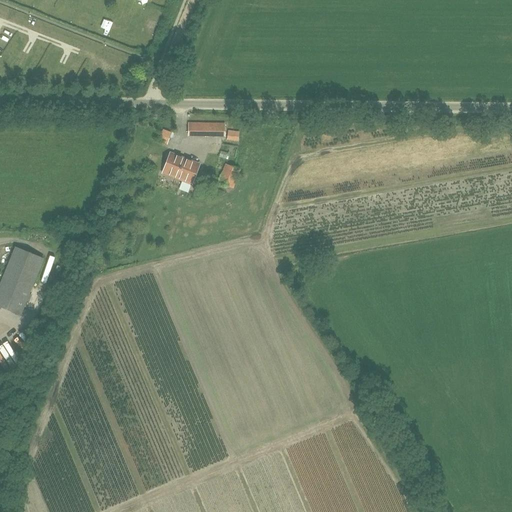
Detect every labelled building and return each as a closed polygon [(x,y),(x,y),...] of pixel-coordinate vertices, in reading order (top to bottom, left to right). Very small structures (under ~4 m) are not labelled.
[(97,33),(106,35),(108,24),(99,23),(97,33)] [(223,136),(223,124),(189,123),(189,135),(223,136)] [(199,166),(184,160),(171,155),(162,176),(191,187),(199,166)] [(233,189),(240,170),(225,164),(218,183),(233,189)] [(102,228),(100,239),(108,240),(110,230),(102,228)] [(64,236),(61,250),(66,251),(69,238),(64,236)] [(0,306),(20,315),(43,260),(15,248),(0,285),(0,306)] [(0,366),(9,365),(6,348),(0,348),(0,366)]
